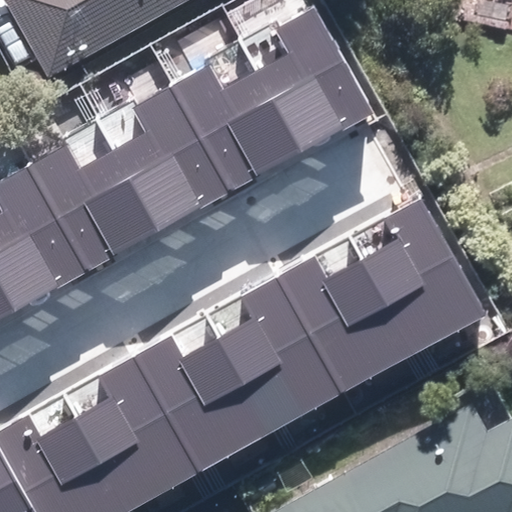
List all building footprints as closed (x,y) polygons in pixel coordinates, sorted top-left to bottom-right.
[(0,0),(0,10),(40,83),(190,0),(0,0)] [(289,53),(257,71),(301,150),(371,111),(313,8),(275,29),(289,53)] [(208,66),(168,88),(227,192),(301,150),(257,71),(222,90),(208,66)] [(146,132),(113,150),(158,230),(227,192),(168,88),(132,108),(146,132)] [(66,146),(27,168),(84,271),(158,230),(113,150),(79,169),(66,146)] [(0,207),(3,213),(0,214),(0,284),(14,310),(84,271),(27,168),(0,182),(0,207)] [(401,241),(366,259),(417,353),(487,316),(423,198),(387,217),(401,241)] [(315,257),(278,277),(342,395),(417,353),(366,259),(327,279),(315,257)] [(254,320),(222,338),(274,432),(342,395),(278,277),(242,297),(254,320)] [(0,317),(14,310),(0,284),(0,317)] [(171,338),(133,359),(198,475),(274,432),(222,338),(183,358),(171,338)] [(113,398),(77,418),(130,511),(198,475),(133,359),(101,377),(113,398)] [(458,407),(267,511),(511,511),(511,432),(505,419),(474,436),(458,407)] [(29,416),(0,432),(0,450),(34,511),(129,511),(130,511),(77,418),(41,438),(29,416)] [(0,511),(34,511),(0,450),(0,511)]
